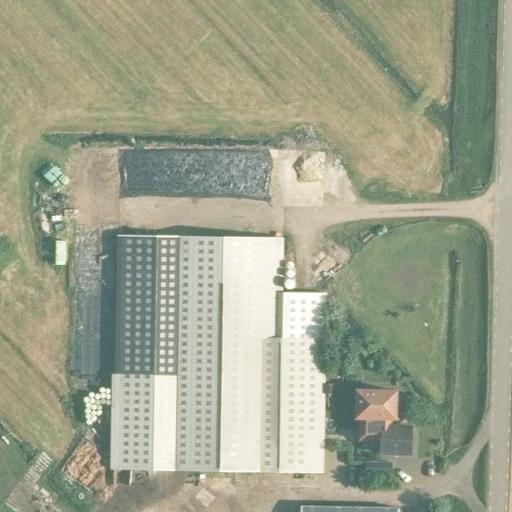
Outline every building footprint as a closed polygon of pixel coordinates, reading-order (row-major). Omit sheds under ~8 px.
[(343,252),(365,233),(359,226),(337,244),(343,252)] [(115,376),(114,469),(234,471),(321,473),(323,340),(277,339),(279,238),(177,236),(175,376),(149,375),(115,376)] [(115,375),(115,376),(149,375),(175,376),(177,236),(117,236),(115,375)] [(355,391),(354,419),(360,419),(360,438),(380,439),(380,453),(410,454),(411,427),(389,427),(389,419),(394,419),(395,391),(355,391)] [(365,462),(365,474),(390,475),(390,462),(365,462)]
